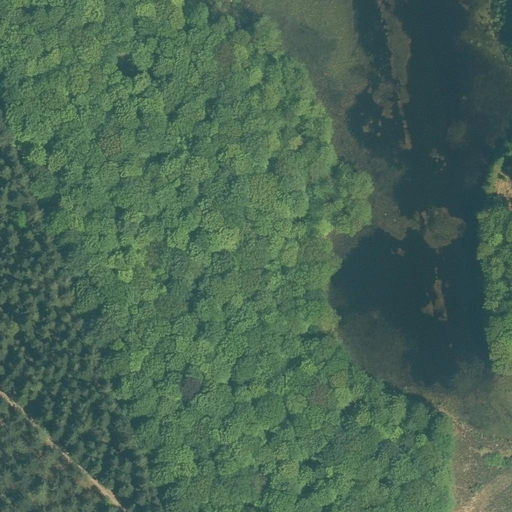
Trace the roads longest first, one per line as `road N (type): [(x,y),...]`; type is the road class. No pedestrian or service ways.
road 1 (unclassified): [(169,511),(0,105)]
road 2 (track): [(134,511),(0,386)]
